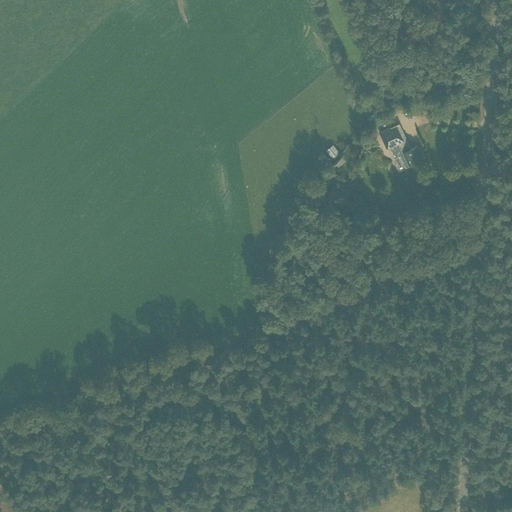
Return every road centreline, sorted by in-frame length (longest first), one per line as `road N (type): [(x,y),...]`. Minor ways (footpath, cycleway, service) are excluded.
road 1 (unclassified): [(463,511),(497,0)]
road 2 (track): [(511,208),(307,295)]
